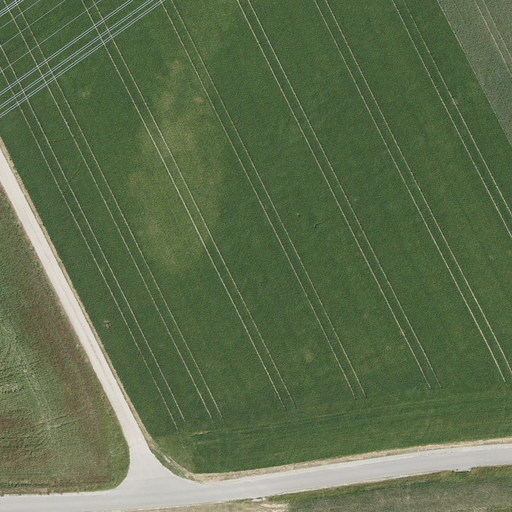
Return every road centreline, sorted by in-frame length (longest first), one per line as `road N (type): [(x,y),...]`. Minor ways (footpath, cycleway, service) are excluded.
road 1 (unclassified): [(511,452),(162,497),(0,505)]
road 2 (track): [(162,497),(0,172)]
